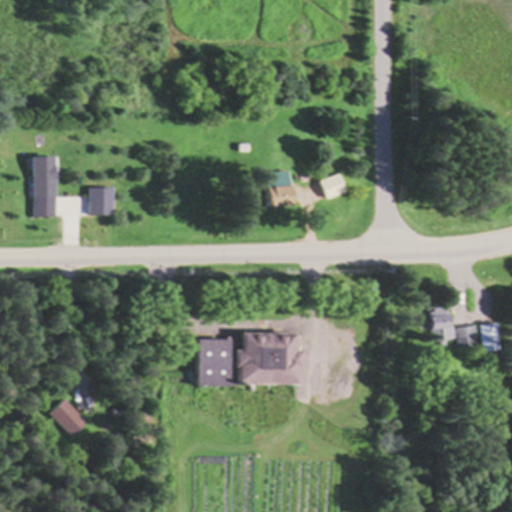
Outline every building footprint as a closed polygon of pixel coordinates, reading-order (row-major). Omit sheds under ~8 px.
[(48,157),(25,157),(25,217),(49,217),(48,157)] [(282,171),(250,172),(251,208),(283,206),(282,171)] [(450,348),(472,346),(470,326),(445,328),(444,306),(421,308),(423,341),(450,339),(450,348)] [(218,339),(184,338),(184,384),(286,385),(286,332),(225,332),(225,348),(218,348),(218,339)] [(81,422),(57,397),(41,413),(65,437),(81,422)]
